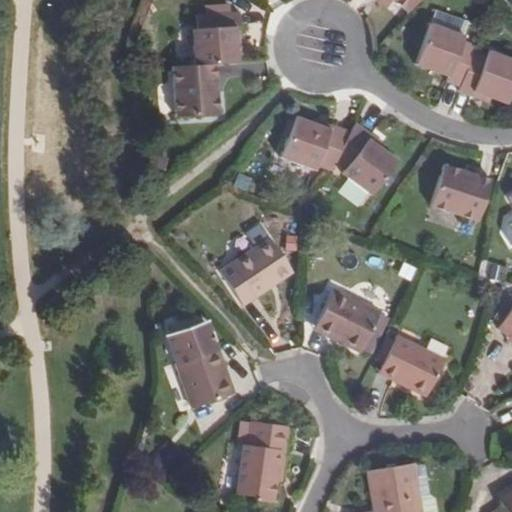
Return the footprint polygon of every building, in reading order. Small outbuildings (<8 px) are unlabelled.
[(392,0),(407,12),(417,0),(392,0)] [(215,63),(237,62),(235,28),(240,27),(239,12),(195,15),(196,29),(190,29),(193,65),(215,63)] [(475,51),(476,46),(463,41),(465,36),(431,23),(416,64),(448,77),(446,82),(461,87),(475,51)] [(475,93),(492,99),(509,104),(511,96),(511,59),(490,52),(488,57),(475,51),(461,87),(459,93),(460,93),(473,98),(475,93)] [(193,65),(171,66),(175,117),(218,113),(215,63),(193,65)] [(490,104),(492,99),(475,93),(473,98),(490,104)] [(334,160),(349,130),(330,123),(328,128),(312,123),(295,117),(280,157),(313,170),(315,165),(329,169),(334,160)] [(328,128),(330,123),(314,117),(312,123),(328,128)] [(369,139),(371,134),(355,123),(349,130),(334,160),(344,167),(342,173),(371,193),(396,159),(382,149),(369,139)] [(385,143),(371,134),(369,139),(382,149),(385,143)] [(491,179),(443,167),(433,210),(481,222),(491,179)] [(290,270),(269,238),(219,272),(241,305),(290,270)] [(329,326),(326,335),(360,349),(378,312),(330,290),(316,320),(329,326)] [(504,321),(511,307),(511,297),(508,296),(495,316),(504,321)] [(510,336),(511,337),(511,307),(504,321),(498,329),(510,336)] [(312,328),(326,335),(329,326),(316,320),(312,328)] [(398,373),(395,381),(429,397),(447,358),(398,336),(395,342),(385,363),(383,367),(398,373)] [(385,363),(395,342),(388,339),(378,360),(385,363)] [(233,394),(216,349),(176,363),(193,409),(233,394)] [(398,373),(383,367),(380,374),(395,381),(398,373)] [(277,465),(282,466),(287,428),(248,423),(244,445),(240,445),(234,493),(253,496),(253,498),(272,501),(274,484),(277,465)] [(421,511),(414,464),(373,470),(377,503),(382,503),(383,511),(377,511),(421,511)] [(511,511),(511,490),(497,501),(501,508),(495,511),(511,511)] [(251,509),(253,498),(253,496),(234,493),(233,506),(251,509)]
